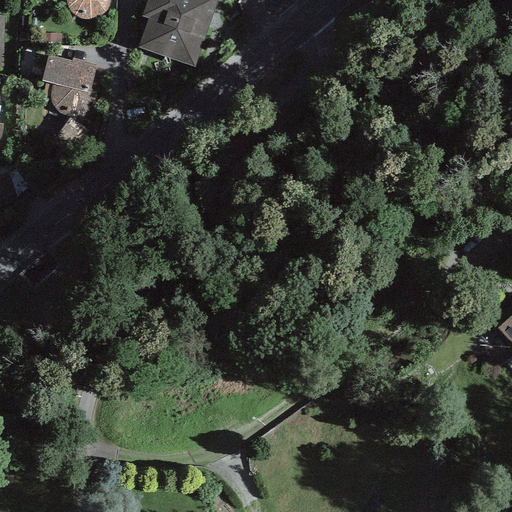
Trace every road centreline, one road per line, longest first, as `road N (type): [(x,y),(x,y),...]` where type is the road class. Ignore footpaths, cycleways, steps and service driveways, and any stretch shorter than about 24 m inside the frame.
road 1 (residential): [(312,17),(319,48),(309,72),(201,208),(102,357),(82,438),(83,511)]
road 2 (tertiary): [(312,17),(0,270)]
